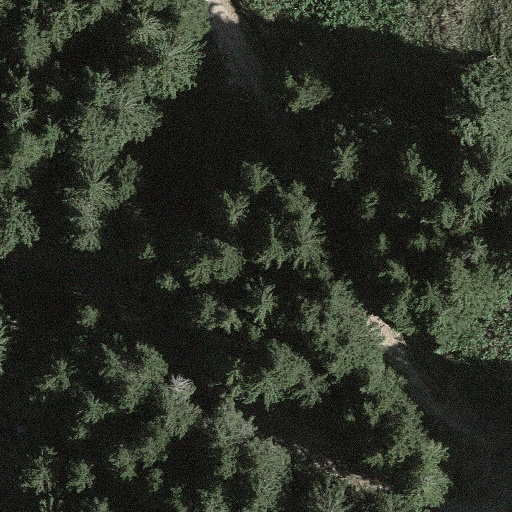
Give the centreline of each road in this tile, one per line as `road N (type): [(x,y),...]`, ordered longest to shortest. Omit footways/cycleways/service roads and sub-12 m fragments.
road 1 (track): [(214,0),(275,106),(410,384),(451,419),(511,452)]
road 2 (track): [(0,244),(53,256),(223,395),(364,478),(443,511)]
